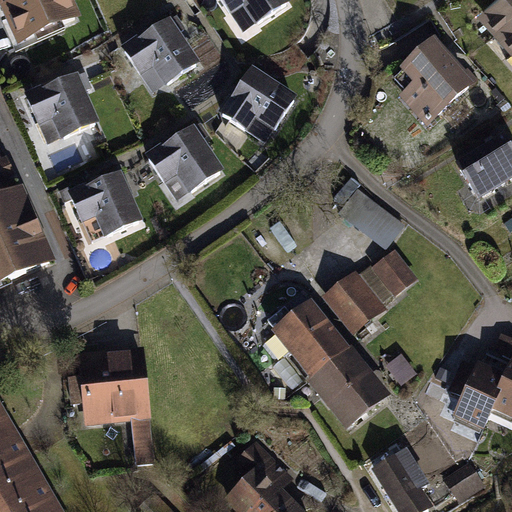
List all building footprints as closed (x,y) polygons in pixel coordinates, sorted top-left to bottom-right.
[(0,0),(20,44),(75,20),(66,0),(0,0)] [(258,25),(286,6),(282,0),(220,0),(230,14),(244,4),(258,25)] [(511,0),(495,0),(485,10),(502,29),(511,19),(511,0)] [(167,24),(176,36),(184,30),(176,19),(167,24)] [(511,19),(502,29),(511,40),(511,19)] [(168,85),(196,66),(176,36),(167,24),(125,53),(140,74),(154,65),(168,85)] [(460,78),(432,47),(406,70),(419,84),(404,97),(428,124),(476,81),(468,72),(460,78)] [(276,130),(294,102),(251,74),(223,117),(245,131),(255,117),(276,130)] [(84,76),(74,79),(81,94),(90,90),(84,76)] [(64,140),(95,126),(81,94),(74,79),(27,100),(38,124),(54,117),(64,140)] [(192,193),(220,174),(198,143),(207,137),(200,127),(192,133),(191,132),(149,161),(163,182),(178,173),(192,193)] [(511,154),(503,140),(459,167),(478,199),(511,178),(511,154)] [(0,285),(51,263),(20,194),(13,198),(5,181),(9,168),(0,165),(0,285)] [(92,245),(139,224),(118,177),(71,198),(68,191),(61,194),(65,204),(72,201),(92,245)] [(340,215),(388,253),(408,229),(359,190),(340,215)] [(394,255),(375,270),(394,294),(413,279),(394,255)] [(261,273),(252,274),(248,284),(254,292),(264,290),(268,281),(261,273)] [(376,314),(350,283),(330,300),(355,331),(376,314)] [(284,309),(268,322),(313,379),(346,354),(349,351),(339,338),(336,340),(310,308),(295,321),(284,309)] [(493,409),(511,417),(511,343),(502,339),(496,352),(511,359),(511,366),(505,382),(493,409)] [(346,354),(313,379),(350,426),(383,400),(357,367),(346,354)] [(142,356),(81,362),(88,422),(148,416),(142,356)] [(389,368),(401,385),(414,375),(401,358),(389,368)] [(456,417),(484,429),(493,409),(505,382),(478,369),(477,371),(463,365),(451,392),(464,399),(456,417)] [(273,400),(285,401),(286,390),(274,389),(273,400)] [(0,461),(23,449),(0,409),(0,461)] [(135,442),(138,467),(153,465),(150,440),(135,442)] [(295,511),(277,494),(291,481),(255,446),(236,465),(249,478),(229,499),(241,511),(295,511)] [(0,511),(12,511),(48,492),(29,457),(27,457),(23,449),(0,461),(0,511)] [(405,454),(376,471),(400,511),(425,511),(428,511),(416,493),(425,487),(405,454)] [(481,483),(470,466),(446,481),(457,499),(481,483)] [(60,511),(48,492),(12,511),(60,511)] [(146,511),(171,511),(157,497),(143,508),(146,511)]
